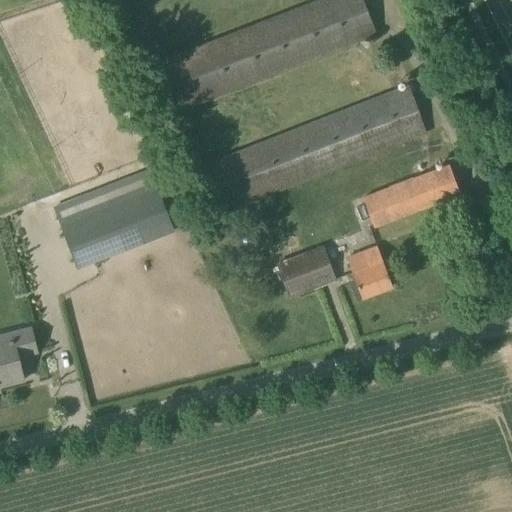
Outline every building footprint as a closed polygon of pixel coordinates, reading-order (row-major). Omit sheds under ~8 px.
[(119,0),(128,19),(145,12),(140,0),(119,0)] [(168,114),(358,41),(376,33),(363,0),(319,0),(149,66),(168,114)] [(218,215),(426,133),(408,85),(199,166),(218,215)] [(449,165),(431,172),(363,198),(374,227),(460,194),(449,165)] [(76,267),(175,229),(159,185),(109,205),(103,187),(53,206),(76,267)] [(259,221),(263,234),(292,225),(288,212),(259,221)] [(362,297),(393,285),(378,244),(346,256),(362,297)] [(323,245),(306,251),(276,263),(288,297),(336,279),(323,245)] [(0,385),(24,380),(18,357),(37,352),(31,329),(0,335),(0,385)]
